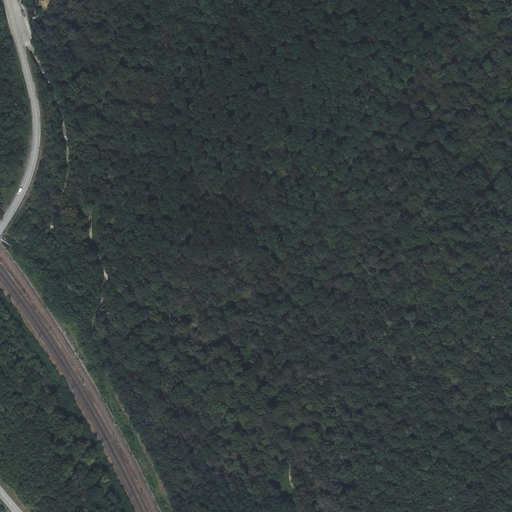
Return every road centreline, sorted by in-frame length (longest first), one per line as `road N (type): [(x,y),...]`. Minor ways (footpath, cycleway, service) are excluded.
road 1 (track): [(188,321),(317,281),(401,266),(511,276)]
road 2 (track): [(91,243),(51,233),(66,185),(65,132),(9,8)]
road 3 (track): [(142,0),(109,80),(90,163),(91,243)]
road 4 (tertiary): [(0,229),(26,181),(36,135),(7,0)]
road 5 (track): [(296,511),(284,427),(269,396),(230,343),(188,321)]
road 6 (track): [(91,243),(122,295),(188,321)]
